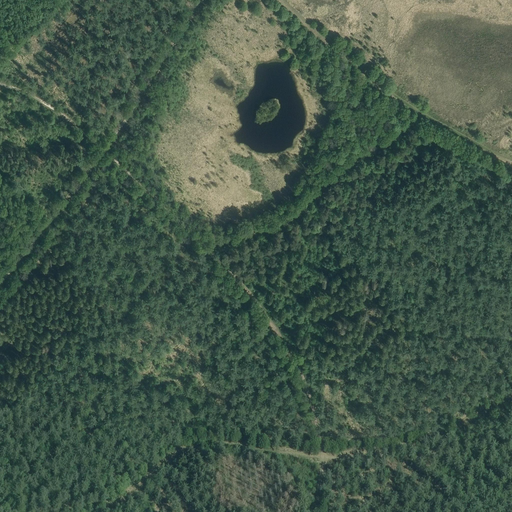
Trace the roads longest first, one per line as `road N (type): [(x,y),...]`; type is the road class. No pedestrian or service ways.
road 1 (track): [(323,457),(314,416),(262,312),(102,150)]
road 2 (track): [(102,511),(166,459),(196,446),(323,457)]
road 3 (track): [(323,457),(404,445),(511,390)]
road 4 (track): [(102,150),(206,0)]
road 5 (track): [(0,278),(102,150)]
road 6 (track): [(102,150),(53,110),(2,85)]
